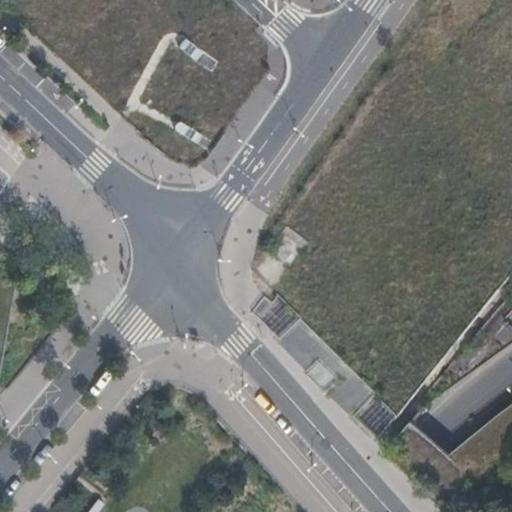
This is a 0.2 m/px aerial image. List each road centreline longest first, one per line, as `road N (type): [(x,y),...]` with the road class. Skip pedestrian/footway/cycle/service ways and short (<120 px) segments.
road 1 (motorway): [(511,44),(124,511)]
road 2 (motorway): [(105,0),(186,68),(276,117),(460,182),(511,185)]
road 3 (motorway): [(264,511),(511,206)]
road 4 (motorway): [(174,0),(218,40),(284,78),(511,128)]
road 5 (tertiary): [(383,511),(275,400),(180,250)]
road 6 (motorway): [(29,0),(31,117),(0,298)]
road 7 (secondary): [(180,250),(0,472)]
road 8 (tertiary): [(180,250),(0,74)]
road 9 (secondary): [(322,54),(180,250)]
road 10 (motorway): [(346,511),(455,403),(511,359)]
road 11 (motorway): [(419,511),(511,427)]
